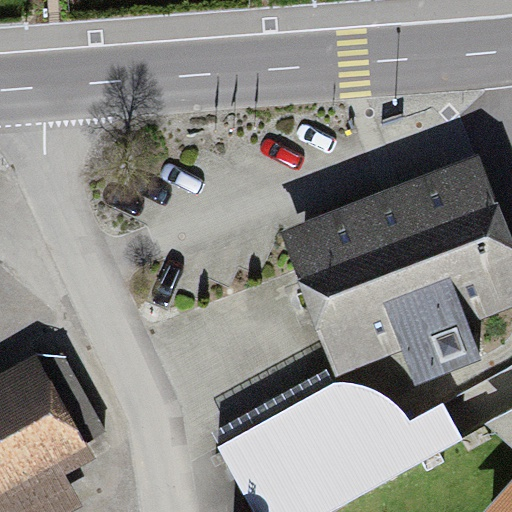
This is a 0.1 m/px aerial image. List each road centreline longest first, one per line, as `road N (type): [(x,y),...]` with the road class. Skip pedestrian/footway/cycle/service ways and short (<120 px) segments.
road 1 (tertiary): [(14,92),(511,49)]
road 2 (residential): [(176,511),(163,443),(14,92)]
